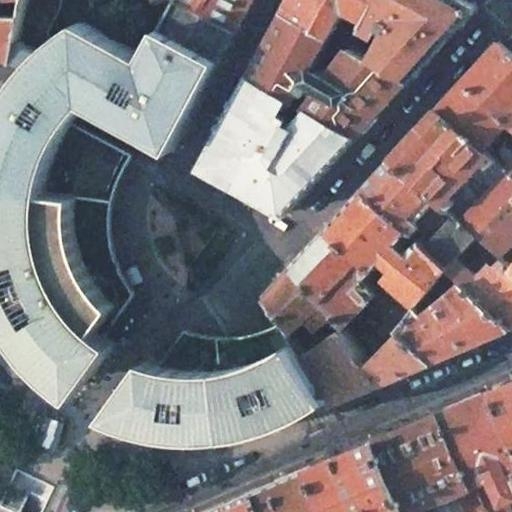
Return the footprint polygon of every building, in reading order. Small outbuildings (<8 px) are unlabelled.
[(0,0),(0,51),(17,61),(17,59),(26,15),(2,13),(2,5),(7,4),(6,0),(0,0)] [(176,0),(148,53),(82,17),(82,18),(67,28),(52,40),(47,29),(61,5),(61,0),(28,0),(26,15),(17,59),(31,66),(29,68),(91,102),(152,135),(157,133),(159,139),(177,149),(242,27),(194,0),(176,0)] [(194,0),(242,27),(256,0),(194,0)] [(380,0),(295,0),(290,10),(334,34),(343,39),(353,45),(354,45),(355,46),(358,40),(361,34),(340,23),(349,8),(355,8),(364,14),(361,21),(367,24),(368,23),(380,0)] [(478,5),(469,0),(380,0),(368,23),(382,31),(388,21),(393,24),(381,45),(376,43),(372,48),(358,40),(355,46),(370,54),(414,78),(479,7),(478,5)] [(256,74),(296,97),(298,98),(304,90),(311,93),(317,84),(324,88),(312,105),(316,107),(364,134),(414,78),(370,54),(355,46),(354,45),(353,45),(346,56),(334,74),(318,66),(334,34),(290,10),(256,74)] [(511,46),(504,39),(441,107),(487,149),(491,153),(495,149),(490,146),(511,122),(511,121),(511,46)] [(117,242),(115,231),(115,227),(115,220),(115,208),(117,197),(120,186),(122,179),(127,169),(132,159),(136,153),(76,122),(82,114),(91,102),(29,68),(20,80),(16,87),(4,108),(0,117),(0,299),(7,315),(21,339),(18,343),(37,366),(55,381),(58,383),(78,398),(120,342),(110,334),(139,292),(135,287),(129,277),(123,263),(118,249),(117,242)] [(272,140),(286,115),(296,97),(256,74),(232,118),(272,140)] [(364,134),(316,107),(300,123),(286,115),(272,140),(265,154),(317,184),(364,134)] [(487,149),(441,107),(396,157),(442,199),(446,204),(459,215),(464,220),(479,204),(461,189),(475,174),(488,186),(495,177),(501,183),(511,172),(508,168),(499,160),(491,153),(487,149)] [(272,140),(232,118),(207,166),(247,187),(265,154),(272,140)] [(247,187),(290,212),(317,184),(265,154),(247,187)] [(367,188),(413,230),(417,233),(423,240),(430,246),(459,215),(446,204),(442,199),(396,157),(367,188)] [(511,171),(511,172),(501,183),(479,204),(464,220),(481,235),(511,201),(511,171)] [(413,230),(367,188),(330,229),(376,269),(376,270),(367,279),(379,294),(405,325),(416,311),(396,296),(377,271),(386,260),(390,264),(387,268),(392,273),(388,277),(421,306),(422,304),(440,281),(451,267),(452,266),(430,246),(423,240),(417,233),(413,230)] [(511,201),(481,235),(482,236),(508,261),(511,264),(511,201)] [(474,288),(511,323),(511,264),(508,261),(482,236),(481,235),(464,220),(459,215),(430,246),(452,266),(451,267),(466,281),(474,288)] [(376,269),(330,229),(297,265),(339,320),(344,327),(351,321),(379,294),(367,279),(376,270),(376,269)] [(339,320),(297,265),(266,299),(283,322),(292,334),(304,351),(306,353),(313,344),(308,338),(296,331),(308,320),(312,325),(317,331),(331,318),(335,323),(339,320)] [(466,281),(451,267),(440,281),(454,291),(430,311),(422,304),(421,306),(416,311),(405,325),(407,328),(437,359),(511,327),(511,323),(474,288),(466,281)] [(379,294),(351,321),(364,335),(362,337),(377,356),(371,362),(386,381),(437,359),(407,328),(405,325),(379,294)] [(218,437),(238,436),(243,435),(257,432),(281,425),(296,419),(304,416),(318,408),(337,397),(309,357),(306,353),(304,351),(292,334),(283,322),(265,329),(251,333),(246,334),(241,335),(229,336),(215,335),(201,333),(189,329),(165,363),(152,359),(128,392),(132,399),(118,406),(111,416),(131,425),(145,429),(174,435),(204,438),(218,437)] [(371,362),(347,330),(338,336),(329,342),(326,345),(309,357),(337,397),(340,401),(386,381),(371,362)] [(511,381),(495,389),(511,426),(511,381)] [(511,467),(511,426),(495,389),(443,411),(488,511),(511,511),(506,500),(511,497),(511,473),(510,468),(511,467)] [(488,511),(443,411),(378,438),(411,511),(433,511),(433,503),(461,490),(464,498),(454,503),(458,511),(488,511)] [(408,511),(411,511),(378,438),(313,466),(332,511),(408,511)] [(0,511),(17,511),(12,509),(1,504),(17,470),(25,455),(0,452),(0,511)] [(332,511),(313,466),(260,489),(269,511),(332,511)] [(269,511),(260,489),(205,511),(269,511)]
